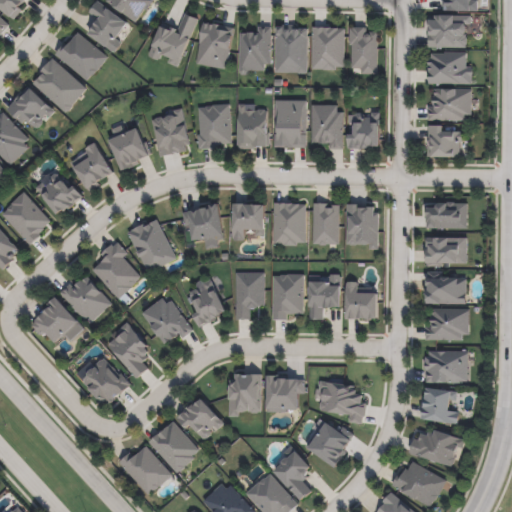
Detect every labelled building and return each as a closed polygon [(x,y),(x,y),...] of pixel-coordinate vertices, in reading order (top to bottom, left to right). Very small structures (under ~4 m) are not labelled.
[(22,10),(15,20),(0,8),(0,0),(25,0),(20,7),(22,10)] [(159,0),(158,2),(149,12),(146,10),(137,23),(107,1),(107,0),(159,0)] [(479,11),(445,11),(440,10),(440,2),(443,2),(443,0),(474,0),(479,1),(479,11)] [(98,5),(106,10),(109,7),(130,23),(125,31),(117,40),(123,45),(116,53),(90,35),(99,20),(90,13),(98,5)] [(199,20),(178,67),(169,63),(172,59),(162,56),(159,61),(150,57),(153,47),(164,25),(179,29),(187,14),(199,20)] [(467,47),(430,48),(431,21),(437,20),(437,16),(455,15),(472,17),(472,25),(468,26),(468,28),(469,38),(469,43),(467,47)] [(0,17),(10,26),(1,35),(0,34),(0,17)] [(205,23),(215,25),(216,24),(220,25),(220,29),(231,32),(230,36),(234,37),(231,50),(226,70),(199,65),(198,63),(203,33),(205,23)] [(248,75),(244,76),(240,74),(241,34),(259,34),(259,27),(272,28),(271,65),(266,65),(265,71),(250,72),(248,75)] [(306,75),(301,75),(299,73),(277,73),(277,65),(278,28),(308,28),(308,73),(306,75)] [(333,28),(333,29),(339,29),(339,30),(345,30),(345,67),(336,67),(336,70),(314,69),(314,28),(333,28)] [(367,29),(368,32),(378,33),(377,74),(363,74),(363,69),(354,68),(353,66),(353,46),(351,45),(351,29),(354,28),(367,29)] [(80,33),(109,58),(89,81),(57,55),(64,47),(66,49),(80,33)] [(468,54),(468,68),(473,68),(475,74),(471,85),(430,84),(430,77),(430,64),(433,53),(468,54)] [(73,108),(67,113),(35,84),(44,73),(43,71),(54,59),(87,89),(82,98),(73,106),(73,108)] [(466,118),(466,122),(429,121),(429,105),(433,105),(435,90),(445,89),(474,90),(473,117),(466,118)] [(56,112),(50,118),(46,115),(41,120),(44,124),(37,129),(27,121),(23,124),(8,110),(18,99),(32,90),(56,112)] [(217,150),(204,151),(201,149),(199,136),(202,135),(200,109),(215,106),(230,105),(233,145),(225,145),(223,146),(217,147),(217,150)] [(256,148),(256,150),(240,149),(240,105),(249,105),(249,110),(269,111),(270,148),(256,148)] [(295,148),(294,150),(287,150),(287,148),(278,148),(277,106),(280,105),(286,105),(286,106),(306,106),(307,109),(308,148),(295,148)] [(344,114),(344,150),(331,149),(331,144),(328,145),(319,144),(313,144),(313,106),(339,106),(339,113),(344,114)] [(188,153),(180,155),(179,153),(162,158),(154,121),(163,117),(167,112),(183,109),(191,145),(187,147),(188,153)] [(29,149),(11,166),(0,154),(0,117),(4,113),(29,140),(25,145),(29,149)] [(369,148),(369,151),(362,151),(361,149),(350,149),(350,140),(350,137),(356,137),(356,127),(356,122),(356,114),(380,114),(380,147),(369,148)] [(457,127),(457,133),(463,133),(463,138),(461,138),(460,159),(428,157),(428,140),(428,129),(430,126),(457,127)] [(139,130),(145,144),(147,143),(152,154),(149,157),(140,160),(140,164),(124,171),(111,142),(139,130)] [(102,185),(90,192),(75,169),(92,158),(87,149),(97,144),(115,174),(101,182),(102,185)] [(76,206),(70,210),(68,209),(59,215),(38,189),(61,171),(74,186),(76,188),(84,198),(74,204),(76,206)] [(41,237),(31,246),(3,214),(25,194),(51,222),(40,236),(41,237)] [(298,244),(298,247),(286,246),(284,248),(279,248),(275,244),(275,204),(306,204),(306,244),(298,244)] [(328,209),(334,209),(334,206),(341,207),(339,245),(328,245),(326,246),(321,246),(315,244),(315,204),(328,204),(328,209)] [(220,205),(225,240),(207,243),(206,240),(195,242),(191,226),(187,227),(184,213),(212,207),(212,206),(220,205)] [(266,207),(266,237),(258,237),(248,237),(247,240),(245,242),(236,242),(234,239),(235,219),(236,205),(255,205),(266,207)] [(380,214),(380,251),(371,250),(371,246),(367,247),(359,245),(358,246),(353,247),(348,245),(348,205),(376,205),(376,212),(380,214)] [(469,205),(469,230),(430,230),(431,224),(430,224),(430,219),(429,219),(429,210),(437,210),(439,207),(441,205),(469,205)] [(158,221),(178,259),(150,274),(130,234),(145,225),(146,228),(158,221)] [(0,228),(21,251),(14,261),(4,270),(0,265),(0,228)] [(444,268),(429,268),(429,240),(469,240),(469,265),(444,265),(444,268)] [(120,244),(128,255),(125,259),(143,279),(120,300),(94,272),(104,261),(101,257),(114,245),(115,247),(120,244)] [(252,321),(238,320),(237,274),(265,274),(265,308),(257,308),(258,310),(252,310),(252,321)] [(441,274),(441,281),(468,281),(468,306),(429,306),(429,274),(441,274)] [(288,321),(282,322),(275,320),(274,277),(289,275),(304,276),(305,316),(288,316),(288,321)] [(324,321),(311,320),(311,284),(332,283),(332,276),(342,276),(342,309),(325,309),(324,321)] [(90,277),(113,305),(90,324),(62,294),(73,284),(75,287),(90,277)] [(214,281),(228,313),(202,328),(195,317),(198,314),(192,296),(192,293),(198,291),(202,298),(208,295),(205,285),(214,281)] [(359,284),(360,295),(361,294),(378,294),(378,321),(348,320),(348,284),(359,284)] [(86,331),(72,342),(66,337),(57,344),(46,333),(42,336),(33,326),(51,308),(49,305),(57,299),(86,331)] [(164,300),(168,304),(173,302),(194,331),(183,338),(181,335),(166,345),(144,315),(164,300)] [(464,337),(463,342),(428,341),(427,327),(432,327),(432,310),(468,310),(470,311),(470,336),(464,337)] [(149,370),(140,379),(110,347),(114,341),(112,336),(128,323),(149,348),(151,353),(148,359),(145,364),(149,370)] [(469,383),(438,384),(427,382),(427,369),(426,357),(432,351),(469,352),(475,353),(475,366),(470,367),(470,369),(469,383)] [(133,387),(112,406),(107,402),(103,405),(79,376),(102,358),(122,375),(133,387)] [(263,376),(263,415),(239,414),(239,418),(230,418),(231,387),(232,380),(236,375),(263,376)] [(288,411),(288,414),(269,413),(269,377),(277,378),(277,380),(297,381),(306,384),(306,397),(300,397),(300,410),(288,411)] [(366,417),(363,424),(349,423),(349,416),(322,412),(319,400),(321,391),(322,382),(353,386),(353,388),(358,390),(357,394),(365,395),(364,404),(368,405),(366,417)] [(462,421),(459,426),(424,420),(423,408),(429,390),(459,394),(458,402),(453,402),(451,412),(461,413),(462,421)] [(225,425),(220,430),(217,428),(212,432),(213,436),(208,440),(204,440),(192,427),(188,430),(179,420),(187,412),(186,410),(190,408),(201,401),(225,425)] [(183,472),(178,474),(151,444),(175,423),(199,451),(194,457),(195,460),(185,470),(183,472)] [(328,424),(339,430),(342,427),(354,437),(350,446),(345,452),(348,454),(347,456),(337,469),(312,452),(308,447),(326,423),(328,424)] [(438,432),(467,442),(464,450),(460,448),(456,461),(455,466),(453,468),(449,468),(412,454),(414,447),(416,444),(419,445),(420,442),(425,435),(429,436),(432,433),(436,435),(438,432)] [(147,448),(173,476),(149,496),(121,464),(132,454),(135,457),(147,448)] [(314,492),(303,501),(275,472),(284,466),(283,463),(288,459),(290,459),(298,454),(312,469),(309,472),(309,475),(309,479),(306,482),(314,492)] [(414,464),(447,482),(431,508),(393,487),(399,477),(403,479),(414,464)] [(299,506),(292,511),(262,511),(248,495),(272,475),(299,506)] [(223,485),(228,489),(232,486),(254,511),(213,511),(205,503),(223,485)] [(414,511),(380,511),(386,505),(385,504),(393,494),(414,511)] [(21,511),(14,503),(4,511),(21,511)]
